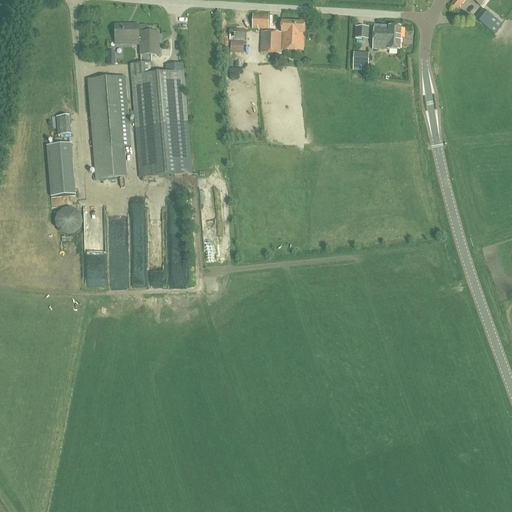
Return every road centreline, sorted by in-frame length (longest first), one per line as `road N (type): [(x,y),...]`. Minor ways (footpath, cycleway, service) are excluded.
road 1 (secondary): [(511,386),(442,172),(424,70),(429,22)]
road 2 (residential): [(137,0),(429,22)]
